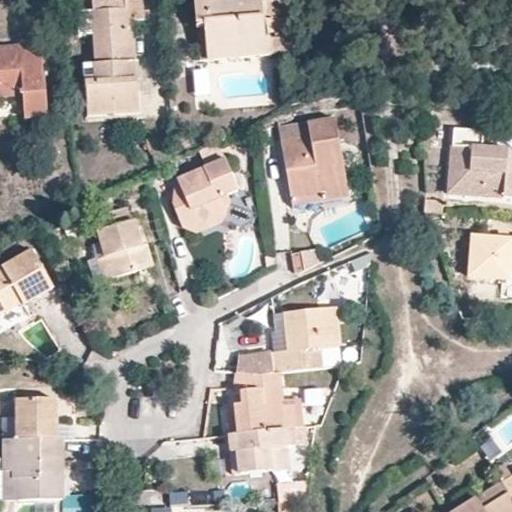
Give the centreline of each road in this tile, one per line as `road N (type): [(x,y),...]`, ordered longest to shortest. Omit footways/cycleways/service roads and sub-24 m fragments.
road 1 (residential): [(194,325),(121,365),(107,435),(117,458)]
road 2 (residential): [(117,458),(139,428),(183,422),(194,325)]
